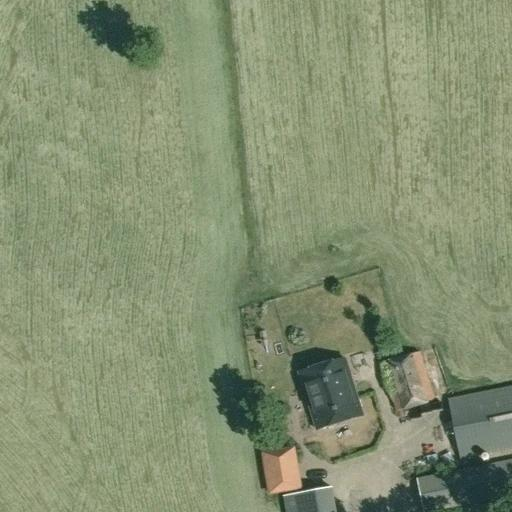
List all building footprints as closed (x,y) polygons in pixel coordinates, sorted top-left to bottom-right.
[(383,366),(398,411),(435,399),(421,354),(383,366)] [(299,373),(317,430),(363,416),(345,359),(299,373)] [(511,387),(454,399),(449,400),(461,459),(511,448),(511,387)] [(293,449),(279,452),(282,467),(296,464),(293,449)] [(511,460),(417,480),(423,511),(428,511),(511,495),(511,460)] [(283,499),(285,511),(336,511),(333,490),(283,499)]
